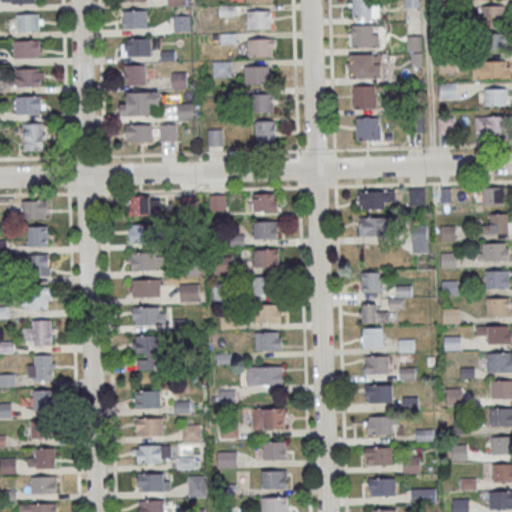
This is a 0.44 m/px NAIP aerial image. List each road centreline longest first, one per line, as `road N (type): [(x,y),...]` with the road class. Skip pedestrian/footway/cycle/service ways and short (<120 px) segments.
road 1 (residential): [(328,511),(311,0)]
road 2 (residential): [(96,511),(80,0)]
road 3 (residential): [(511,163),(0,176)]
